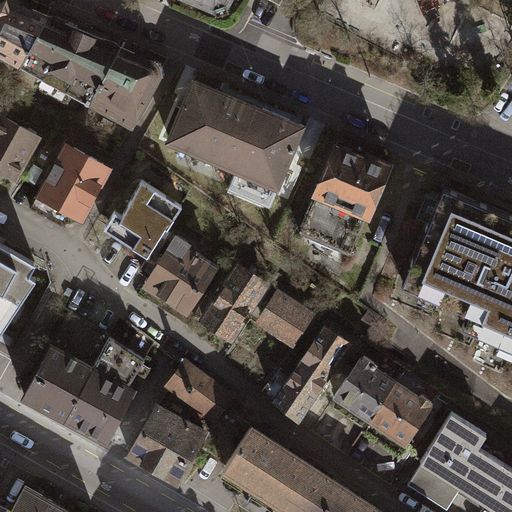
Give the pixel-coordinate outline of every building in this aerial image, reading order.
[(0,0),(0,51),(22,64),(49,17),(6,0),(0,0)] [(49,17),(22,64),(91,99),(118,46),(49,17)] [(118,46),(91,99),(129,124),(160,64),(118,46)] [(191,79),(166,138),(281,186),(306,128),(191,79)] [(0,112),(0,165),(16,174),(38,133),(0,112)] [(339,139),(298,234),(348,255),(389,160),(339,139)] [(63,142),(26,207),(57,224),(76,217),(105,165),(63,142)] [(112,209),(102,225),(147,253),(164,226),(178,202),(142,180),(121,214),(112,209)] [(511,218),(440,189),(401,282),(470,311),(464,324),(511,343),(511,218)] [(159,259),(146,280),(189,307),(215,265),(185,246),(188,242),(164,226),(147,253),(159,259)] [(0,323),(17,294),(23,297),(35,276),(29,273),(35,262),(0,242),(0,323)] [(222,272),(195,313),(229,335),(258,290),(263,294),(270,283),(240,263),(230,277),(222,272)] [(280,290),(261,319),(293,339),(311,310),(280,290)] [(70,308),(51,343),(92,364),(110,335),(70,308)] [(297,349),(266,391),(299,415),(352,340),(323,319),(300,351),(297,349)] [(144,357),(110,335),(92,364),(128,382),(144,357)] [(24,395),(66,416),(92,364),(51,343),(24,395)] [(335,391),(371,416),(398,376),(362,351),(335,391)] [(181,362),(166,381),(197,405),(210,415),(225,395),(181,362)] [(66,416),(107,437),(134,385),(128,382),(92,364),(66,416)] [(434,400),(398,376),(371,416),(406,440),(434,400)] [(197,405),(166,381),(153,402),(188,422),(197,405)] [(153,402),(125,451),(173,479),(201,430),(188,422),(153,402)] [(462,484),(473,491),(497,455),(477,442),(484,431),(450,409),(420,457),(423,460),(462,484)] [(221,469),(283,507),(312,465),(249,426),(221,469)] [(511,511),(511,464),(497,455),(473,491),(487,500),(506,511),(511,511)] [(462,484),(423,460),(408,484),(447,508),(462,484)] [(341,485),(312,465),(283,507),(290,511),(369,511),(373,506),(341,485)] [(72,511),(24,486),(9,511),(72,511)] [(506,511),(487,500),(479,511),(506,511)]
